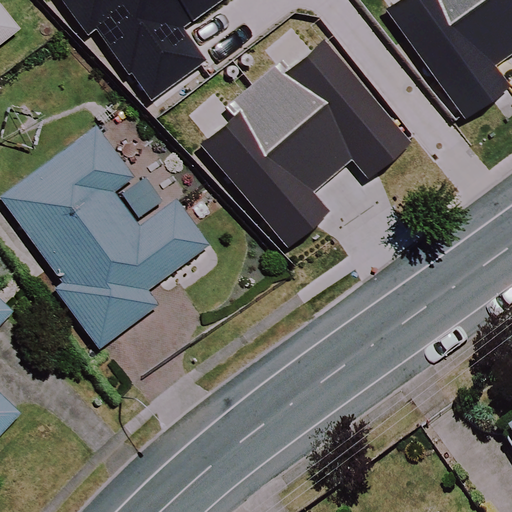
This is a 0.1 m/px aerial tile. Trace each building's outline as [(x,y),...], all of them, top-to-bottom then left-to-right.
[(0,0),(0,41),(13,31),(0,15),(0,0)] [(211,0),(190,20),(245,80),(234,90),(274,134),(285,125),(298,138),(364,78),(307,15),(293,0),(211,0)] [(460,0),(471,14),(489,0),(460,0)] [(224,122),(163,56),(130,86),(190,153),(224,122)] [(123,182),(91,135),(0,198),(0,202),(58,287),(51,292),(91,350),(151,309),(139,292),(199,251),(164,200),(126,226),(105,195),(123,182)] [(0,316),(2,314),(0,312),(0,426),(11,415),(0,405),(0,316)] [(511,425),(495,435),(511,465),(511,425)]
